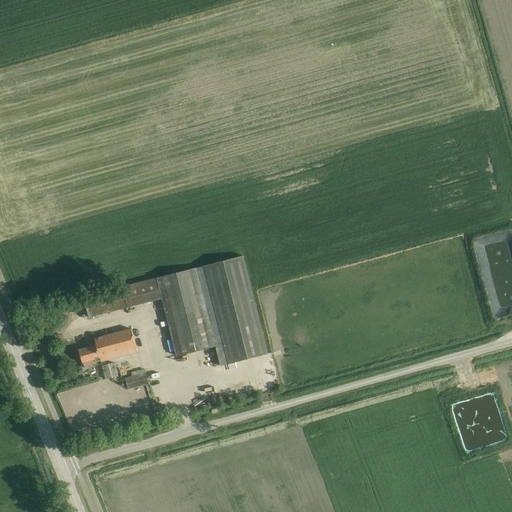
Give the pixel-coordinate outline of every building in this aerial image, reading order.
[(220,366),(267,354),(242,258),(157,280),(177,357),(215,347),(220,366)] [(89,318),(160,300),(155,281),(122,289),(123,292),(84,302),(89,318)] [(100,363),(137,353),(131,330),(94,340),(96,348),(79,353),(82,365),(96,361),(96,363),(100,362),(100,363)] [(114,364),(109,365),(101,367),(105,381),(118,377),(114,364)] [(124,380),(127,391),(148,385),(145,374),(124,380)]
